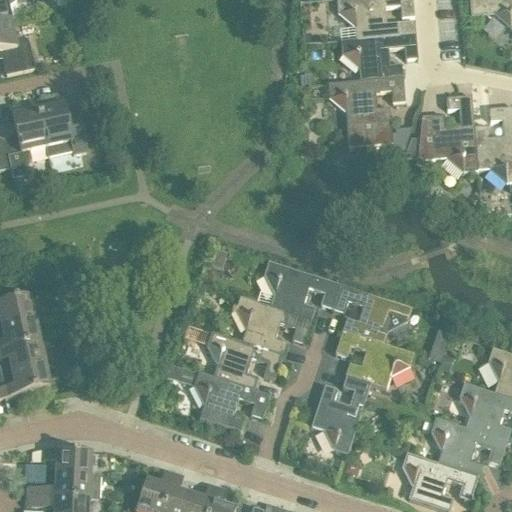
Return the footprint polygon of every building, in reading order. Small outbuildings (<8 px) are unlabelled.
[(0,0),(0,29),(11,27),(7,10),(16,4),(14,0),(0,0)] [(414,26),(398,27),(386,28),(385,12),(401,11),(402,23),(414,22),(412,0),(368,0),(337,3),(338,17),(355,32),(356,43),(416,38),(414,26)] [(511,33),(511,0),(468,0),(470,21),(493,19),(510,33),(511,33)] [(20,42),(15,43),(11,27),(0,29),(0,55),(1,56),(7,79),(34,73),(28,48),(28,46),(27,46),(26,45),(25,43),(24,43),(23,42),(21,42),(20,42)] [(405,65),(418,63),(416,38),(356,43),(341,45),(342,59),(359,73),(360,85),(360,86),(403,82),(402,69),(390,70),(388,54),(404,53),(405,65)] [(392,148),(389,112),(377,113),(375,97),(391,96),(392,108),(405,107),(403,82),(360,86),(360,85),(327,88),(329,103),(346,117),(349,152),(392,148)] [(473,131),(474,131),(471,100),(446,102),(447,115),(458,114),(460,130),(444,131),(443,119),(421,121),(417,165),(433,164),(433,163),(446,162),(463,176),(477,175),(477,174),(473,131)] [(48,162),(74,156),(74,158),(87,155),(81,128),(69,131),(64,109),(38,114),(46,152),(45,152),(48,162)] [(511,111),(489,114),(490,126),(502,124),(503,140),(487,142),(486,130),(474,131),(473,131),(477,174),(489,173),(506,187),(511,186),(511,111)] [(30,155),(45,152),(46,152),(38,114),(13,120),(17,142),(6,145),(12,172),(14,182),(26,180),(27,168),(30,155)] [(0,174),(12,172),(6,145),(0,145),(0,174)] [(226,257),(217,254),(212,269),(221,272),(226,257)] [(331,313),(339,289),(268,266),(263,280),(263,281),(273,299),(270,311),(269,311),(310,325),(315,312),(303,308),(308,293),(323,298),(320,309),(331,313)] [(406,327),(411,312),(339,289),(331,313),(343,317),(347,306),(362,311),(357,326),(346,322),(342,335),(383,348),(387,336),(406,326),(406,327)] [(0,319),(2,330),(34,323),(29,300),(0,306),(0,319)] [(269,311),(270,311),(239,301),(235,315),(245,334),(241,345),(241,346),(282,360),(286,347),(275,343),(279,328),(295,333),(291,344),(303,348),(310,325),(269,311)] [(0,354),(39,346),(34,323),(2,330),(5,343),(0,344),(0,354)] [(414,358),(383,348),(342,335),(334,359),(346,362),(349,351),(365,356),(360,371),(348,367),(344,380),(345,380),(370,388),(369,388),(385,394),(389,381),(409,371),(409,372),(414,358)] [(241,346),(241,345),(210,336),(206,350),(216,369),(212,380),(212,381),(253,394),(257,382),(246,378),(251,363),(266,368),(262,379),(274,383),(282,360),(241,346)] [(12,376),(44,368),(39,346),(0,354),(0,364),(9,363),(12,376)] [(444,357),(431,353),(428,362),(440,366),(444,357)] [(511,359),(492,353),(488,367),(498,387),(494,398),(494,399),(511,404),(511,359)] [(444,359),(440,371),(449,374),(453,362),(444,359)] [(0,402),(1,402),(49,392),(44,368),(12,376),(15,388),(0,391),(0,402)] [(212,381),(212,380),(197,375),(193,390),(203,409),(199,421),(240,434),(244,421),(233,418),(238,402),(253,407),(249,419),(261,423),(269,399),(253,394),(212,381)] [(346,459),(369,388),(370,388),(345,380),(342,391),(353,395),(348,410),(333,405),(337,394),(324,389),(310,430),(323,434),(333,454),(332,454),(346,459)] [(511,404),(494,399),(494,398),(464,388),(459,402),(469,421),(465,433),(465,434),(506,447),(510,434),(499,431),(504,415),(511,418),(511,404)] [(465,434),(465,433),(435,423),(430,437),(440,456),(437,468),(436,469),(477,482),(481,469),(470,465),(475,450),(490,455),(486,466),(498,470),(506,447),(465,434)] [(56,479),(89,480),(90,456),(41,454),(40,465),(57,466),(56,479)] [(436,469),(437,468),(406,458),(401,472),(412,491),(408,503),(434,511),(450,511),(453,503),(441,500),(446,484),(462,489),(458,501),(470,505),(477,482),(436,469)] [(161,511),(173,477),(163,473),(158,489),(145,485),(136,511),(161,511)] [(185,511),(190,499),(178,495),(183,480),(173,477),(161,511),(185,511)] [(89,481),(89,480),(56,479),(55,491),(27,490),(27,500),(88,503),(88,504),(99,504),(100,481),(89,481)] [(209,511),(217,491),(207,487),(202,503),(190,499),(185,511),(209,511)] [(229,511),(221,509),(226,494),(217,491),(209,511),(229,511)] [(87,511),(88,504),(88,503),(27,500),(26,510),(55,511),(54,511),(87,511)]
